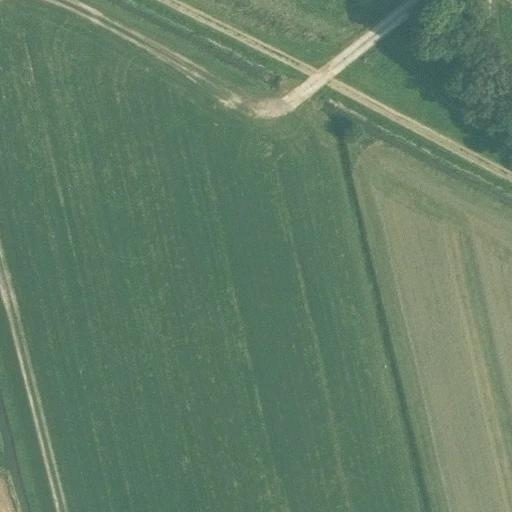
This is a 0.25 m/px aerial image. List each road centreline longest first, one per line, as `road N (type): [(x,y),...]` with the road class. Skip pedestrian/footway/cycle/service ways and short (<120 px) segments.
road 1 (track): [(511,174),(164,0)]
road 2 (track): [(61,511),(0,263)]
road 3 (track): [(65,0),(255,114),(285,107)]
